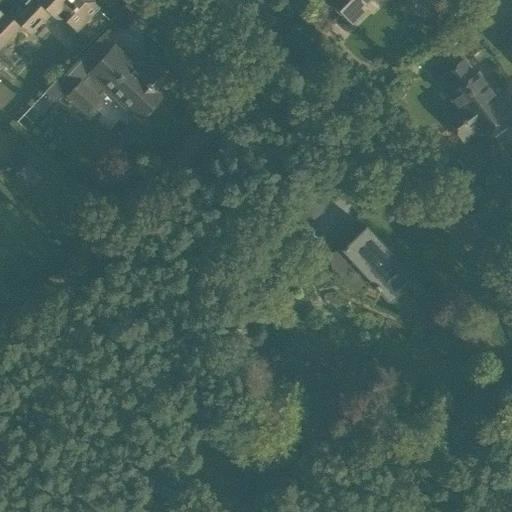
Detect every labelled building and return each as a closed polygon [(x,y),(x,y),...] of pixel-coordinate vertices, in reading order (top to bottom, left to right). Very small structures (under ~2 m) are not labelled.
[(0,46),(17,28),(14,25),(18,21),(21,24),(30,32),(49,12),(55,18),(63,17),(76,30),(96,8),(92,4),(91,0),(20,0),(5,16),(0,11),(0,46)] [(368,0),(327,0),(347,19),(358,7),(360,9),(368,0)] [(425,0),(409,0),(407,13),(426,17),(429,1),(425,0)] [(511,26),(497,38),(511,58),(511,26)] [(81,80),(79,82),(66,96),(86,116),(101,99),(97,95),(104,88),(133,117),(115,136),(126,148),(149,124),(141,117),(162,95),(161,93),(173,80),(153,61),(140,75),(129,63),(130,62),(115,46),(89,73),(90,74),(82,82),(81,80)] [(482,48),(472,56),(477,62),(487,55),(482,48)] [(465,60),(442,77),(453,92),(449,95),(462,112),(448,122),(463,141),(473,134),(480,143),(511,121),(477,75),(476,76),(465,60)] [(352,293),(368,278),(389,300),(411,279),(365,229),(343,250),(328,254),(333,277),(337,276),(352,293)]
